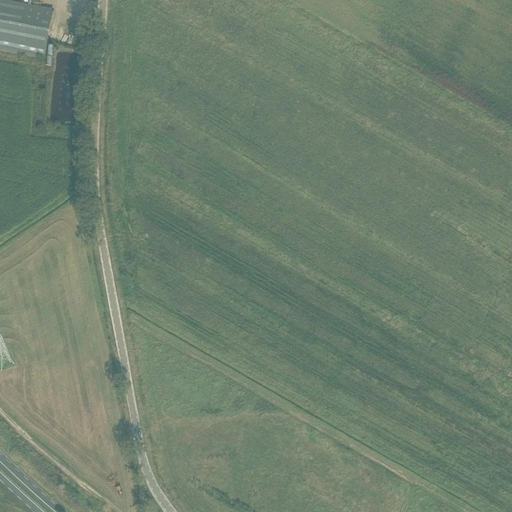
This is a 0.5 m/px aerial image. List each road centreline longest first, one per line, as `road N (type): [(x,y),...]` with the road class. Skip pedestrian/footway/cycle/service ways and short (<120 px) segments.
road 1 (residential): [(170,511),(139,450),(96,199),(93,115),(104,0)]
road 2 (track): [(0,410),(116,511)]
